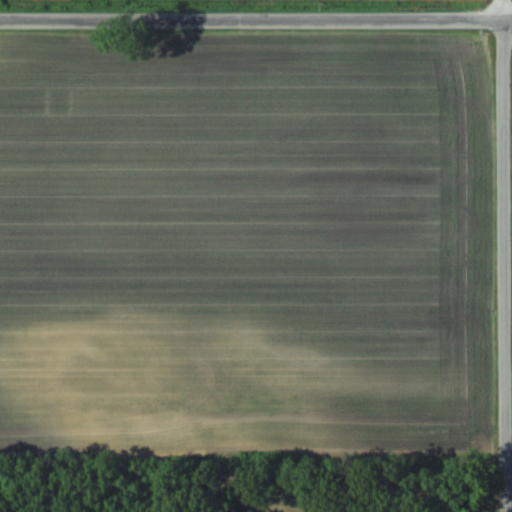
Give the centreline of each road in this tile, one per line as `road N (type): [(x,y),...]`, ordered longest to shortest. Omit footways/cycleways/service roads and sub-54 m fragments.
road 1 (residential): [(501,511),(498,0)]
road 2 (residential): [(511,18),(0,18)]
